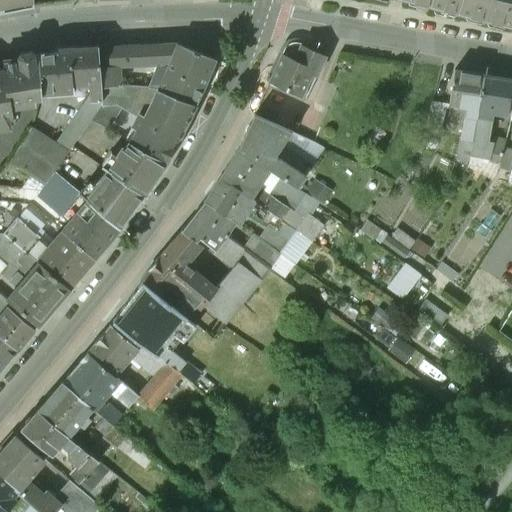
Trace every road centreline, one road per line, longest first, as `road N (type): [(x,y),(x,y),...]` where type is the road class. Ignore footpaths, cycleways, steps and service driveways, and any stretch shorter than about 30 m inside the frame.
road 1 (residential): [(0,423),(197,167),(268,18)]
road 2 (residential): [(268,18),(0,36)]
road 3 (residential): [(268,18),(511,57)]
